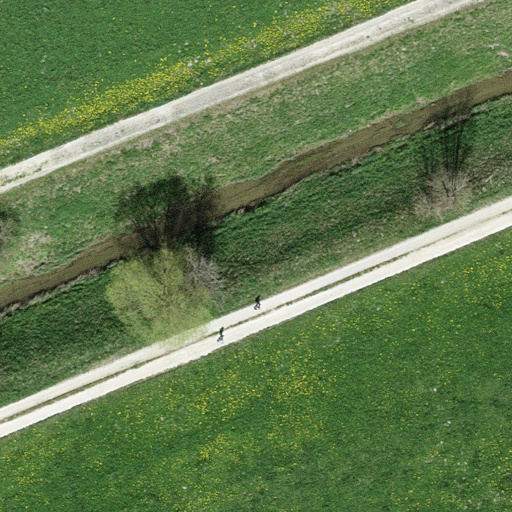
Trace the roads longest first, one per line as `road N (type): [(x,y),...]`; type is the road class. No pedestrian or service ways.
road 1 (track): [(511,206),(0,420)]
road 2 (track): [(0,171),(417,0)]
